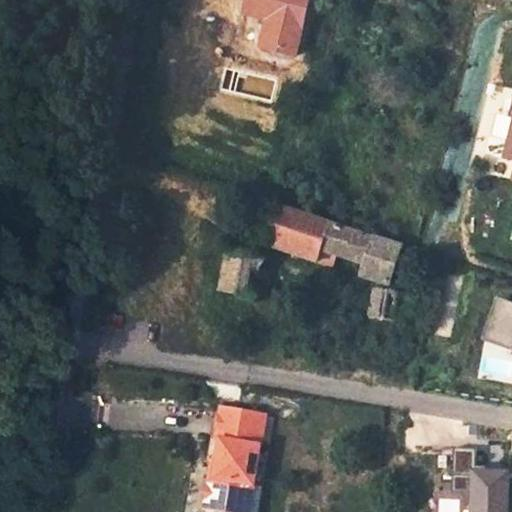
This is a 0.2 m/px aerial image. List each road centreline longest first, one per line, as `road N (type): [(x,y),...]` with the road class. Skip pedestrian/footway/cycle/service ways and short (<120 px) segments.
road 1 (residential): [(46,511),(128,133),(147,0)]
road 2 (unknown): [(81,339),(511,427)]
